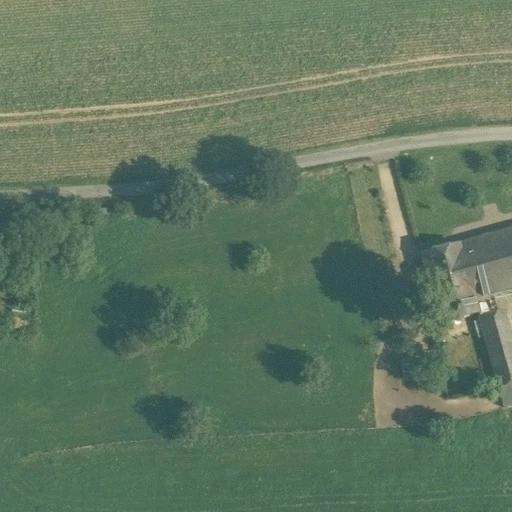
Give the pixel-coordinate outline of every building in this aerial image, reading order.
[(511,230),(458,245),(475,306),(490,302),(489,296),(511,289),(511,230)] [(458,245),(420,255),(439,324),(440,324),(477,314),(475,306),(458,245)] [(490,302),(475,306),(477,314),(478,318),(493,313),(490,302)] [(493,313),(478,318),(482,334),(497,389),(511,385),(511,323),(508,309),(493,313)] [(477,314),(440,324),(445,344),(482,334),(478,318),(477,314)] [(511,385),(497,389),(503,409),(511,406),(511,385)]
